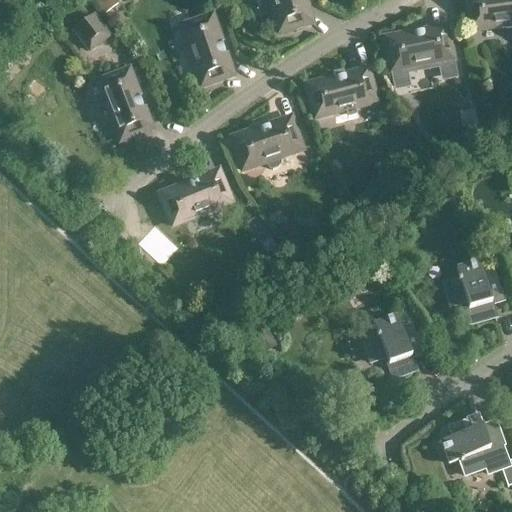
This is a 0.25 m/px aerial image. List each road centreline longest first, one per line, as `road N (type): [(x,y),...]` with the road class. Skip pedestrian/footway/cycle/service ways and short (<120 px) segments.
road 1 (residential): [(115,205),(297,65),(422,0)]
road 2 (residential): [(377,448),(511,356)]
